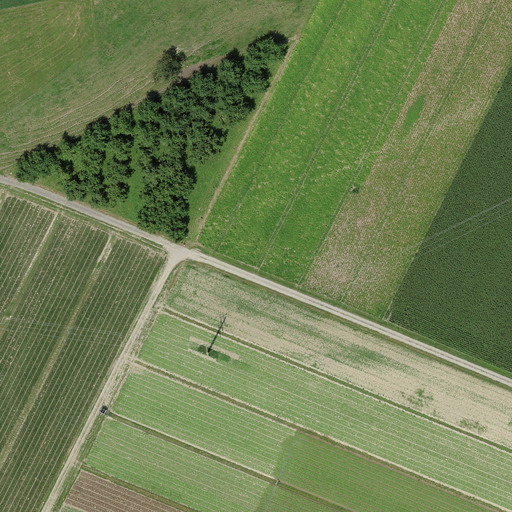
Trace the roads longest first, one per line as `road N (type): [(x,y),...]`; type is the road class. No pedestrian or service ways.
road 1 (track): [(511,381),(0,179)]
road 2 (track): [(183,251),(47,511)]
